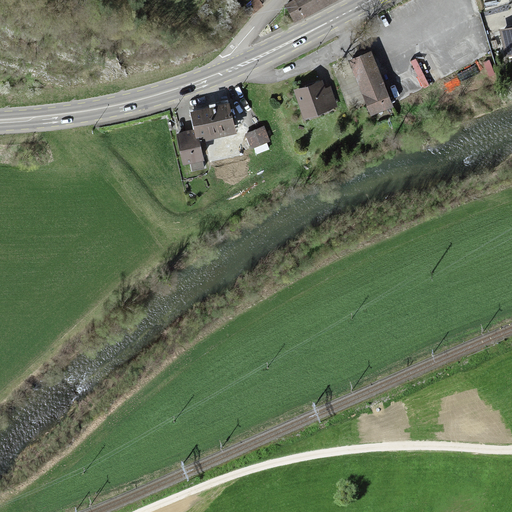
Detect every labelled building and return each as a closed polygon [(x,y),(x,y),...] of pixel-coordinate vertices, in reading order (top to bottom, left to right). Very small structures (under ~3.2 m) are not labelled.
[(252,13),(262,3),(259,0),(252,0),(245,7),(252,13)] [(294,0),(295,1),(286,6),(292,20),(331,0),(294,0)] [(511,53),(511,28),(500,31),(506,55),(511,53)] [(394,102),(372,46),(348,56),(370,111),(394,102)] [(322,77),(293,87),(303,117),(338,105),(330,84),(325,86),(322,77)] [(228,101),(194,108),(199,132),(233,125),(228,101)] [(264,124),(244,132),(250,147),(254,146),(257,152),(269,148),(266,141),(270,139),(264,124)] [(197,126),(177,130),(184,161),(203,156),(197,126)]
